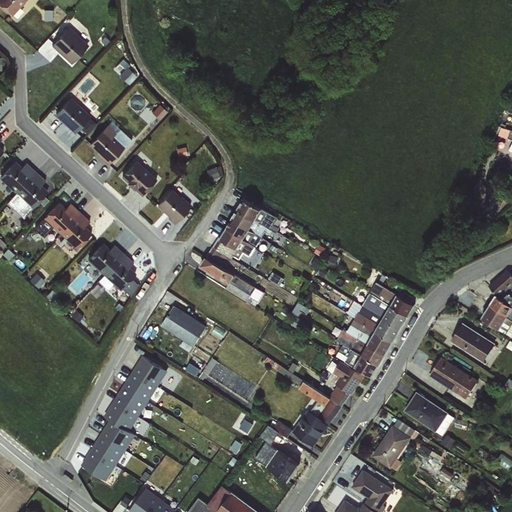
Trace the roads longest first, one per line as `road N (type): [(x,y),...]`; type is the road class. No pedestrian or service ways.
road 1 (residential): [(511,255),(466,277),(433,306),(294,511)]
road 2 (residential): [(0,34),(19,54),(21,120),(175,264)]
road 3 (residential): [(50,484),(136,320),(175,264)]
